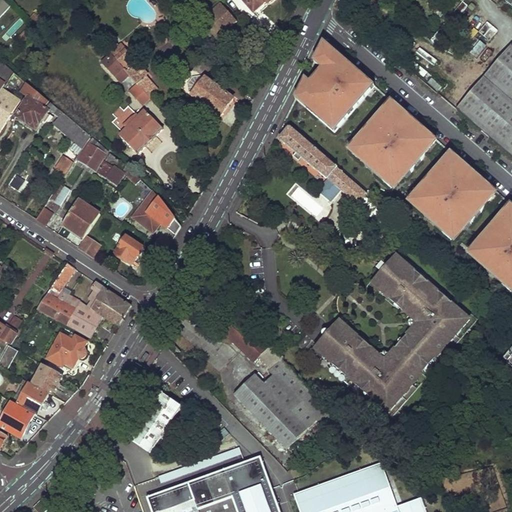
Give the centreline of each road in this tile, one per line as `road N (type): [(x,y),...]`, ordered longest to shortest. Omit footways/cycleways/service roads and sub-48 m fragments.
road 1 (primary): [(158,306),(317,17)]
road 2 (residential): [(511,185),(317,17)]
road 3 (primary): [(26,485),(97,400),(158,306)]
road 4 (residential): [(0,204),(158,306)]
